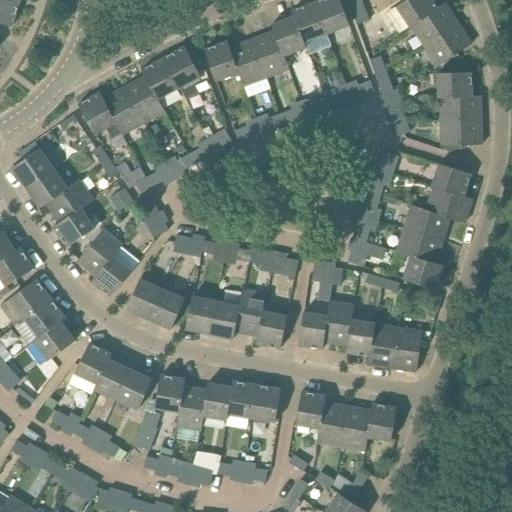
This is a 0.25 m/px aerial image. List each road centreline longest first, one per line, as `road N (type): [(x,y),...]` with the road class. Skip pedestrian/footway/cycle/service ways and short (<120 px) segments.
road 1 (residential): [(432,392),(160,344),(90,312),(0,184)]
road 2 (residential): [(432,392),(497,171),(503,103),(488,18),(477,0)]
road 3 (residential): [(67,71),(251,0)]
road 4 (residential): [(394,511),(432,392)]
